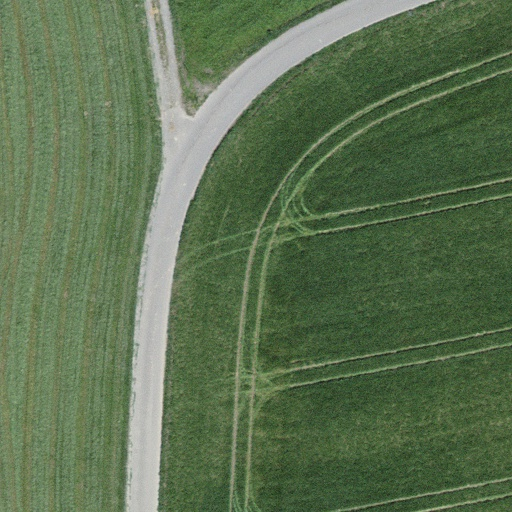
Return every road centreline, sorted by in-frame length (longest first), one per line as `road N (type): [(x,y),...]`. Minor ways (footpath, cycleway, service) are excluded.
road 1 (residential): [(143,511),(155,291),(177,177),(206,124),(267,62),(399,0)]
road 2 (track): [(154,0),(177,177)]
